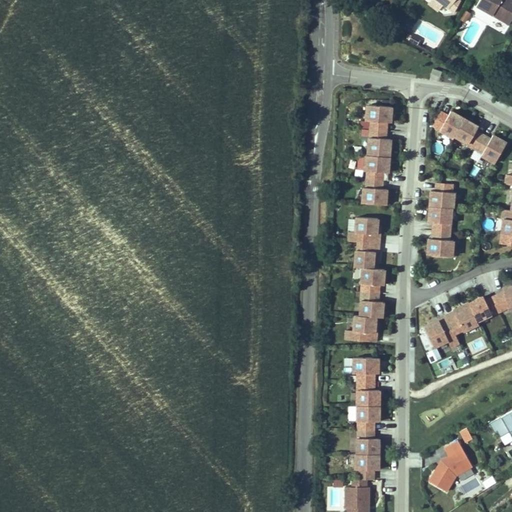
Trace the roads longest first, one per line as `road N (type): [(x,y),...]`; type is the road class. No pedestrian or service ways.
road 1 (tertiary): [(315,60),(300,511)]
road 2 (residential): [(403,511),(406,292)]
road 3 (residential): [(406,292),(419,85)]
